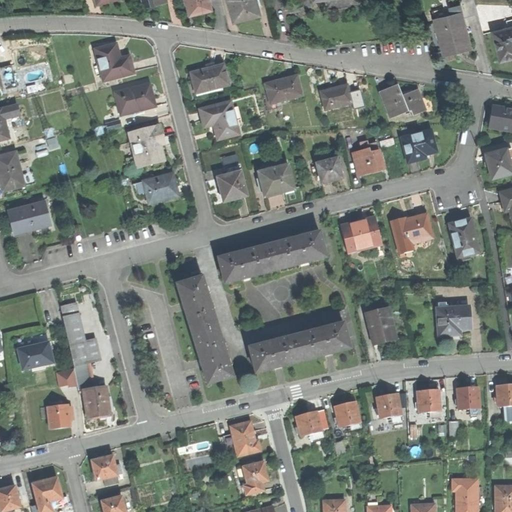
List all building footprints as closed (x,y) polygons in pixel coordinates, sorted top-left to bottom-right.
[(187,0),(191,13),(202,11),(213,8),(210,0),(187,0)] [(229,0),(235,20),(245,17),(260,13),(256,0),(229,0)] [(444,8),(446,16),(463,12),(461,4),(444,8)] [(435,20),(444,55),(456,52),(472,48),(463,12),(446,16),(435,20)] [(511,24),(493,29),(501,61),(511,58),(511,57),(511,24)] [(94,66),(96,77),(102,75),(104,81),(134,73),(130,57),(120,60),(116,44),(105,47),(96,49),(100,65),(94,66)] [(191,72),(196,93),(229,85),(223,64),(205,68),(191,72)] [(266,82),(271,103),(302,95),(297,75),(280,79),(266,82)] [(320,90),(325,108),(351,102),(347,84),(333,87),(320,90)] [(115,94),(121,116),(155,108),(153,98),(149,86),(115,94)] [(380,92),(390,117),(412,108),(414,114),(426,109),(418,90),(408,94),(401,97),(397,86),(380,92)] [(202,119),(204,127),(214,124),(218,139),(239,133),(235,120),(232,107),(231,101),(200,109),(202,119)] [(16,106),(2,110),(5,119),(19,116),(16,106)] [(237,106),(232,107),(235,120),(241,118),(237,106)] [(492,106),(489,128),(511,131),(511,108),(510,109),(492,106)] [(0,142),(10,140),(5,119),(2,110),(0,110),(0,142)] [(105,124),(107,132),(122,128),(120,120),(105,124)] [(129,135),(138,168),(165,160),(161,144),(165,143),(163,136),(160,126),(129,135)] [(402,138),(408,162),(417,160),(425,158),(425,154),(436,151),(431,131),(402,138)] [(491,168),(493,179),(511,174),(511,167),(508,149),(487,154),(491,168)] [(354,153),(360,175),(370,173),(384,169),(379,151),(365,155),(364,151),(354,153)] [(0,179),(3,192),(25,187),(17,154),(0,157),(0,179)] [(320,175),(323,185),(329,184),(334,183),(333,181),(342,178),(337,159),(318,164),(318,165),(320,175)] [(259,172),(265,196),(279,192),(294,188),(288,165),(259,172)] [(314,177),(320,175),(318,165),(312,167),(314,177)] [(227,169),(228,175),(240,172),(238,166),(227,169)] [(218,178),(223,202),(235,199),(247,196),(242,172),(240,172),(228,175),(218,178)] [(144,182),(149,204),(178,196),(176,185),(173,175),(144,182)] [(510,209),(511,218),(511,189),(501,192),(503,201),(505,210),(510,209)] [(8,212),(14,236),(33,232),(51,227),(45,203),(8,212)] [(391,221),(399,253),(413,250),(411,243),(432,238),(426,215),(413,218),(405,220),(405,217),(391,221)] [(340,225),(347,252),(363,248),(381,243),(374,217),(355,221),(340,225)] [(449,223),(457,261),(470,258),(469,253),(478,251),(470,218),(457,221),(449,223)] [(219,259),(225,284),(326,258),(320,232),(298,238),(244,252),(219,259)] [(383,250),(381,243),(363,248),(365,255),(383,250)] [(187,311),(194,335),(219,327),(203,277),(178,284),(187,311)] [(61,307),(67,336),(76,334),(78,344),(84,342),(75,304),(61,307)] [(367,312),(374,343),(385,341),(397,338),(389,307),(367,312)] [(437,308),(438,335),(449,335),(459,335),(459,328),(469,328),(469,307),(437,308)] [(250,348),(257,374),(281,367),(328,355),(351,349),(345,324),(250,348)] [(234,377),(219,327),(194,335),(202,360),(209,384),(234,377)] [(67,336),(69,345),(78,344),(76,334),(67,336)] [(78,344),(69,345),(74,365),(88,362),(99,360),(95,340),(84,342),(78,344)] [(18,349),(23,369),(32,367),(44,364),(53,362),(49,343),(32,346),(18,349)] [(93,388),(88,362),(74,365),(74,368),(78,385),(79,390),(83,390),(93,388)] [(70,387),(78,385),(74,368),(66,369),(66,370),(70,385),(70,387)] [(59,387),(70,385),(66,370),(56,373),(59,387)] [(511,384),(507,384),(497,385),(498,406),(504,405),(510,405),(511,404),(511,384)] [(109,385),(93,388),(83,390),(88,419),(101,417),(114,415),(109,385)] [(457,388),(459,409),(481,408),(479,387),(467,387),(457,388)] [(418,391),(419,412),(430,411),(441,410),(439,389),(428,390),(418,391)] [(376,397),(380,418),(391,416),(402,414),(398,393),(387,395),(376,397)] [(335,407),(340,427),(350,425),(360,422),(355,402),(345,405),(335,407)] [(48,409),(51,431),(61,430),(71,428),(70,419),(69,409),(68,407),(48,409)] [(298,427),(301,437),(311,434),(322,431),(316,410),(295,416),(298,427)] [(450,421),(450,437),(458,437),(458,421),(450,421)] [(230,427),(238,456),(260,450),(258,440),(255,441),(253,432),(250,422),(230,427)] [(362,427),(360,422),(350,425),(351,430),(362,427)] [(324,437),(322,431),(311,434),(313,439),(324,437)] [(326,436),(324,437),(313,439),(315,446),(327,443),(326,436)] [(333,443),(336,456),(345,453),(342,441),(333,443)] [(369,456),(371,463),(378,461),(375,454),(369,456)] [(92,461),(97,481),(103,479),(117,476),(114,466),(112,456),(101,459),(92,461)] [(243,486),(246,495),(263,490),(261,483),(269,481),(266,473),(263,462),(243,468),(248,485),(243,486)] [(120,464),(114,466),(117,476),(122,475),(120,464)] [(119,483),(117,476),(103,479),(105,486),(119,483)] [(31,482),(37,503),(39,511),(52,511),(51,507),(64,504),(57,478),(48,480),(42,482),(41,479),(31,482)] [(453,490),(456,490),(478,490),(478,478),(453,478),(453,490)] [(495,511),(511,511),(511,485),(495,486),(495,507),(495,511)] [(0,490),(0,502),(2,511),(12,509),(21,507),(16,486),(6,489),(0,490)] [(477,511),(478,490),(456,490),(457,511),(456,511),(477,511)] [(367,493),(367,506),(378,506),(377,493),(367,493)] [(103,511),(102,511),(125,511),(122,497),(101,502),(103,507),(104,511),(103,511)] [(324,500),(324,511),(345,511),(345,500),(324,500)] [(29,505),(31,511),(39,511),(37,503),(29,505)]
